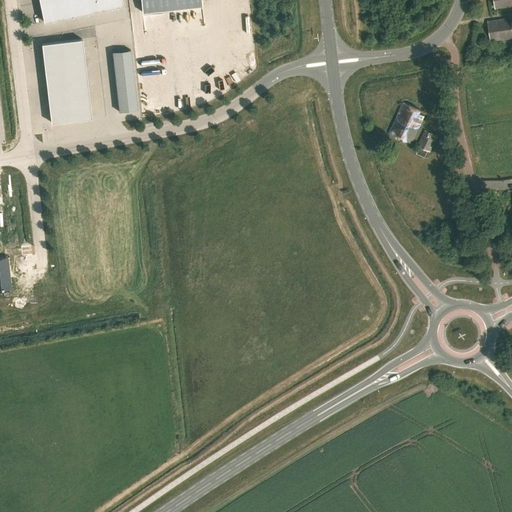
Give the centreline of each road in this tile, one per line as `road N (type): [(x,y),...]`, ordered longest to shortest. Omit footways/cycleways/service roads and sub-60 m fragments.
road 1 (unclassified): [(29,155),(195,125),(278,74),(332,61)]
road 2 (primary): [(167,511),(377,380)]
road 3 (residential): [(495,268),(460,133),(456,61),(442,37)]
road 4 (secondary): [(402,263),(358,185),(332,61)]
road 5 (unclassified): [(9,0),(29,155)]
